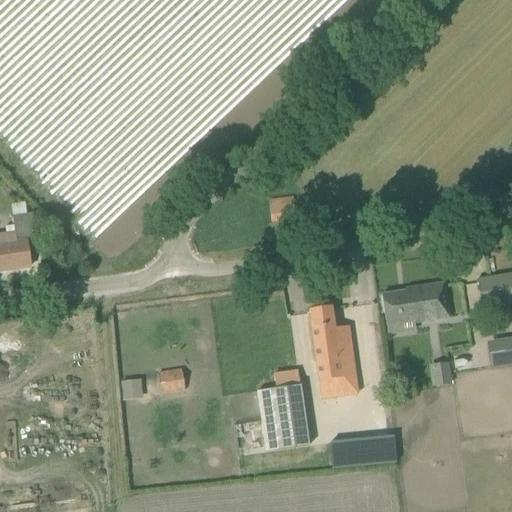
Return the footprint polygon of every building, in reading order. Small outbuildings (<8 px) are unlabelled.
[(270,222),(295,220),(293,200),(268,202),(270,222)] [(33,240),(30,215),(13,217),(15,231),(0,233),(0,272),(29,269),(25,241),(33,240)] [(511,304),(511,276),(475,283),(478,309),(511,304)] [(446,319),(441,285),(403,290),(404,292),(380,296),(384,326),(408,322),(408,324),(446,319)] [(356,392),(346,329),(333,330),(329,309),(308,312),(321,396),(356,392)] [(433,388),(452,385),(449,363),(430,365),(433,388)] [(161,396),(184,393),(180,371),(157,374),(161,396)] [(122,381),(123,401),(142,400),(142,381),(122,381)] [(258,391),(264,452),(309,448),(304,387),(258,391)] [(371,467),(395,465),(392,438),(368,440),(371,467)]
